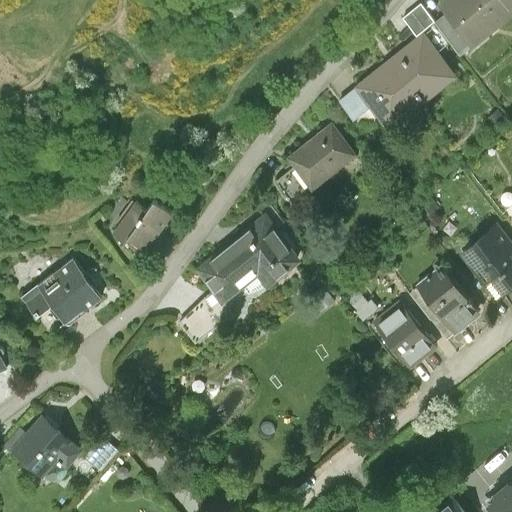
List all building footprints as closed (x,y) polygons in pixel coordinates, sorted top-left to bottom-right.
[(511,10),(511,8),(511,7),(504,0),(453,0),(445,7),(448,12),(436,21),(451,39),(461,52),(511,10)] [(421,3),(404,17),(419,36),(428,29),(442,47),(451,39),(436,21),(421,3)] [(397,61),(387,68),(409,95),(416,89),(421,95),(424,93),(423,91),(452,68),(437,51),(442,47),(428,29),(419,36),(393,57),(397,61)] [(375,71),(358,85),(373,103),(378,99),(389,112),(403,101),(402,100),(409,95),(387,68),(379,75),(375,71)] [(373,103),(358,85),(341,99),(355,117),(373,103)] [(294,200),(355,152),(333,123),(292,155),(298,163),(278,179),(294,200)] [(148,245),(173,211),(166,205),(155,197),(148,206),(137,199),(116,229),(128,237),(131,233),(148,245)] [(213,279),(226,294),(259,267),(269,278),(298,254),(265,214),(202,265),(213,279)] [(511,241),(497,223),(468,246),(480,261),(476,264),(497,291),(511,279),(511,241)] [(85,271),(74,256),(26,292),(25,294),(30,296),(37,312),(54,300),(67,318),(85,306),(91,306),(91,302),(103,294),(94,281),(92,282),(84,272),(85,271)] [(460,285),(442,261),(419,280),(454,325),(464,318),(463,317),(464,314),(464,309),(463,307),(473,299),(461,284),(460,285)] [(228,297),(226,294),(213,279),(205,286),(212,294),(183,317),(199,337),(235,307),(231,301),(233,296),(230,296),(228,297)] [(405,311),(400,304),(378,322),(411,364),(437,343),(410,308),(405,311)] [(0,365),(0,366),(0,365),(0,363),(9,359),(3,347),(6,345),(3,340),(1,340),(0,337),(0,365)] [(69,465),(69,461),(82,446),(43,414),(32,427),(23,419),(6,439),(45,472),(48,468),(51,471),(55,473),(61,473),(67,469),(69,465)] [(103,430),(84,452),(102,467),(121,445),(103,430)] [(511,487),(507,487),(501,491),(511,504),(511,487)] [(493,511),(511,511),(511,504),(501,491),(496,495),(495,502),(489,506),(493,511)] [(462,511),(453,500),(437,511),(462,511)]
